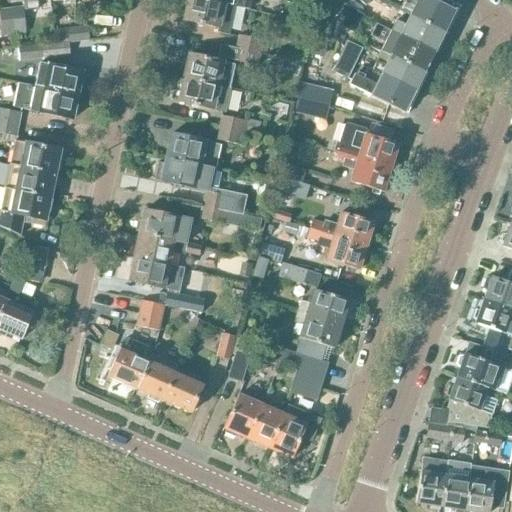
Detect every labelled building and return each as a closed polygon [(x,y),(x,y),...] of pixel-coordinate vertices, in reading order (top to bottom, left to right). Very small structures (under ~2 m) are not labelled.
[(10,9),(13,35),(25,33),(23,11),(39,9),(37,0),(21,0),(22,8),(10,9)] [(232,6),(201,0),(187,0),(183,21),(217,28),(216,31),(229,34),(234,7),(232,6)] [(415,7),(410,16),(442,33),(446,35),(460,6),(448,0),(406,0),(406,2),(415,7)] [(355,33),(363,17),(342,4),(335,23),(355,33)] [(1,36),(13,35),(10,9),(0,10),(0,25),(1,33),(1,36)] [(442,33),(410,16),(406,26),(396,21),(391,33),(432,53),(442,33)] [(316,22),(308,52),(322,56),(329,26),(316,22)] [(422,73),(432,53),(391,33),(382,29),(376,25),(370,35),(385,43),(380,51),(390,57),(422,73)] [(79,28),(80,40),(89,39),(88,33),(87,27),(79,28)] [(68,41),(80,40),(79,28),(56,30),(57,44),(68,42),(68,41)] [(236,50),(260,55),(263,42),(239,36),(236,50)] [(337,62),(353,66),(363,49),(347,41),(337,62)] [(70,58),(68,42),(57,44),(17,46),(18,63),(70,58)] [(258,66),(260,55),(236,50),(233,60),(258,66)] [(182,79),(228,89),(230,89),(235,65),(187,55),(182,79)] [(422,73),(390,57),(386,66),(377,61),(371,72),(416,94),(417,93),(413,91),(422,73)] [(347,78),(353,66),(337,62),(333,72),(347,78)] [(39,64),(35,86),(77,96),(78,92),(79,92),(81,83),(80,83),(82,72),(39,64)] [(416,94),(371,72),(367,80),(354,73),(349,85),(371,96),(407,114),(416,94)] [(177,102),(224,112),(226,101),(228,89),(182,79),(179,93),(174,91),(172,100),(177,101),(177,102)] [(72,120),(77,96),(35,86),(16,82),(14,94),(11,107),(37,113),(72,120)] [(296,99),(327,107),(331,92),(299,84),(296,99)] [(324,119),(327,107),(296,99),(293,110),(324,119)] [(20,113),(0,108),(0,134),(16,137),(20,113)] [(218,128),(244,134),(247,122),(221,116),(218,128)] [(337,141),(334,150),(357,158),(390,168),(397,144),(365,134),(366,132),(365,129),(362,129),(362,128),(349,124),(349,125),(347,124),(344,125),(339,142),(337,141)] [(241,145),(244,134),(218,128),(215,139),(241,145)] [(214,169),(219,145),(200,140),(202,136),(184,132),(183,137),(170,134),(165,158),(214,169)] [(21,167),(56,174),(59,160),(64,161),(66,152),(61,151),(61,150),(26,144),(26,145),(20,143),(14,142),(10,164),(21,166),(21,167)] [(357,158),(334,150),(330,160),(343,164),(342,166),(353,170),(349,182),(382,192),(390,168),(357,158)] [(216,169),(214,169),(165,158),(164,165),(158,163),(155,179),(160,181),(205,191),(202,207),(226,213),(242,216),(246,196),(212,188),(216,169)] [(301,185),(306,170),(282,163),(276,177),(301,185)] [(51,197),(56,174),(21,167),(16,190),(51,197)] [(301,185),(276,177),(272,190),(304,200),(309,187),(301,185)] [(0,228),(20,237),(23,223),(33,224),(44,226),(46,221),(47,221),(51,197),(16,190),(5,188),(0,210),(0,211),(1,212),(0,213),(0,228)] [(224,225),(226,213),(202,207),(199,219),(224,225)] [(185,245),(190,220),(143,210),(141,221),(138,220),(135,231),(138,232),(138,234),(173,242),(185,245)] [(312,220),(309,229),(333,236),(365,246),(373,223),(340,213),(336,224),(324,220),(323,223),(312,220)] [(511,224),(509,224),(506,234),(503,234),(500,241),(503,243),(501,247),(511,251),(511,224)] [(333,236),(309,229),(306,238),(317,241),(316,245),(329,249),(325,260),(358,270),(365,246),(333,236)] [(132,258),(177,268),(177,266),(168,264),(170,252),(185,255),(185,253),(198,257),(200,248),(137,234),(132,258)] [(259,257),(280,263),(285,250),(264,243),(259,257)] [(177,268),(132,258),(127,281),(163,289),(163,288),(167,289),(169,280),(174,281),(177,268)] [(257,259),(253,274),(263,277),(268,262),(257,259)] [(241,262),(239,275),(250,277),(252,265),(241,262)] [(316,287),(319,275),(282,264),(278,276),(316,287)] [(10,290),(6,301),(0,314),(0,330),(21,340),(27,327),(29,328),(35,316),(32,315),(33,313),(30,312),(34,300),(18,293),(24,280),(39,283),(42,270),(21,266),(10,290)] [(506,283),(491,277),(489,281),(484,282),(482,288),(486,291),(482,301),(511,311),(511,271),(510,271),(506,283)] [(300,300),(297,311),(306,314),(341,324),(348,301),(314,290),(313,292),(310,291),(306,302),(300,300)] [(167,293),(164,305),(202,313),(204,300),(167,293)] [(138,313),(161,318),(164,305),(140,301),(138,313)] [(511,311),(482,301),(479,310),(475,310),(473,317),(475,320),(474,323),(488,328),(482,346),(507,354),(508,350),(511,351),(511,311)] [(334,347),(341,324),(306,314),(297,311),(294,322),(299,324),(296,335),(301,337),(296,353),(320,361),(325,344),(334,347)] [(159,331),(161,318),(138,313),(136,326),(159,331)] [(229,360),(230,357),(235,336),(221,333),(215,357),(229,360)] [(108,378),(135,390),(147,362),(150,354),(152,350),(125,338),(120,350),(108,378)] [(502,368),(507,354),(482,346),(482,347),(469,342),(464,354),(463,355),(458,356),(456,365),(459,368),(456,377),(486,388),(496,391),(504,369),(502,368)] [(297,369),(322,377),(326,363),(320,361),(296,353),(282,349),(277,362),(298,368),(297,369)] [(241,382),(249,356),(236,352),(228,378),(241,382)] [(164,359),(150,354),(147,362),(135,390),(162,401),(174,374),(178,365),(164,359)] [(294,382),(318,389),(322,377),(297,369),(294,382)] [(201,386),(174,374),(162,401),(189,413),(201,386)] [(448,422),(464,425),(489,429),(492,414),(478,410),(486,388),(456,377),(452,385),(448,386),(445,394),(448,397),(447,400),(449,400),(446,408),(450,410),(448,422)] [(315,400),(318,389),(294,382),(290,392),(315,400)] [(246,438),(260,405),(237,395),(223,428),(246,438)] [(283,415),(260,405),(246,438),(268,448),(283,415)] [(305,425),(283,415),(268,448),(291,458),(305,425)] [(451,429),(449,442),(462,444),(465,429),(463,429),(464,425),(448,422),(447,428),(451,429)] [(451,429),(447,428),(427,424),(425,438),(449,442),(451,429)] [(501,435),(488,433),(476,431),(474,444),(500,447),(501,435)] [(470,467),(468,479),(464,510),(474,511),(488,511),(490,499),(504,501),(508,473),(470,467)] [(439,507),(444,475),(420,472),(415,503),(439,507)] [(464,510),(468,479),(444,475),(439,507),(464,510)]
